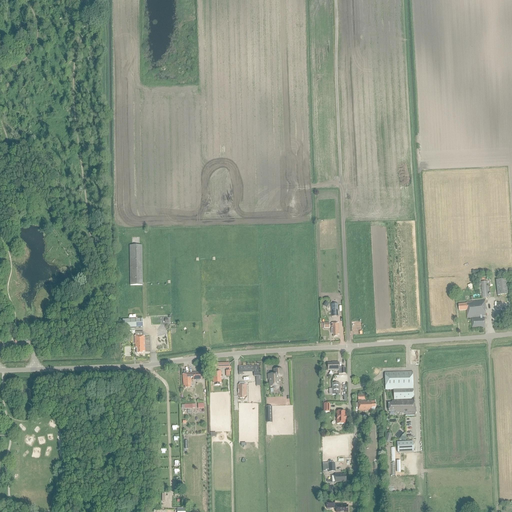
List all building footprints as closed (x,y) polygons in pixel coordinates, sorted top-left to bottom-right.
[(129,245),(130,285),(142,285),(142,245),(129,245)] [(508,295),(507,280),(496,281),(497,296),(508,295)] [(472,303),(466,303),(466,304),(458,305),(459,311),(466,310),(467,318),(484,316),(485,316),(485,310),(486,310),(485,300),(472,302),(472,303)] [(485,328),(484,318),(471,318),(472,329),(485,328)] [(143,327),(143,319),(123,320),(123,328),(143,327)] [(144,352),(144,336),(134,336),(134,344),(135,344),(135,348),(137,348),(137,354),(142,354),(142,352),(144,352)] [(338,363),(334,363),(327,363),(328,370),(334,370),(334,371),(339,371),(339,374),(345,374),(345,368),(338,368),(338,363)] [(261,380),(261,376),(259,376),(258,366),(238,367),(238,373),(253,372),(253,377),(255,377),(255,380),(257,380),(259,380),(261,380)] [(276,389),(277,389),(278,389),(278,388),(278,387),(278,376),(282,376),(281,370),(274,370),(274,375),(268,375),(268,380),(269,380),(269,387),(273,387),(274,388),(274,389),(275,389),(276,389)] [(221,383),(221,371),(213,372),(213,383),(215,383),(215,385),(219,385),(219,383),(221,383)] [(415,414),(415,405),(414,405),(412,372),(384,373),(385,390),(393,390),(394,400),(391,401),(392,403),(388,403),(388,411),(395,411),(395,413),(399,413),(399,414),(404,413),(404,414),(415,414)] [(182,374),(183,386),(184,386),(185,388),(190,388),(190,385),(191,385),(191,383),(191,378),(193,378),(193,380),(201,380),(200,373),(182,374)] [(244,396),(246,396),(246,385),(238,385),(238,396),(240,396),(240,399),(244,399),(244,396)] [(376,410),(375,401),(358,402),(358,408),(359,411),(371,411),(371,410),(376,410)] [(336,424),(344,424),(344,412),(336,412),(336,424)] [(350,454),(349,441),(341,441),(342,454),(350,454)] [(413,452),(413,441),(397,442),(397,453),(413,452)] [(335,463),(322,464),(323,472),(325,471),(325,470),(328,470),(328,473),(335,472),(335,463)] [(335,476),(331,476),(332,483),(346,482),(346,475),(342,475),(335,475),(335,476)] [(347,511),(347,506),(340,506),(340,505),(335,505),(335,506),(334,506),(334,501),(326,501),(326,508),(336,508),(335,511),(347,511)]
